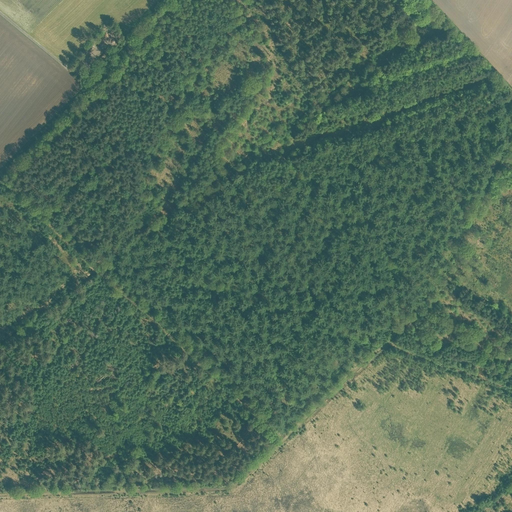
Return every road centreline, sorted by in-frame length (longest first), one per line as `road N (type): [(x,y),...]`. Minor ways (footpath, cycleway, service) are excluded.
road 1 (track): [(511,132),(461,240),(410,313),(243,481),(225,488),(0,494)]
road 2 (track): [(0,173),(176,0)]
road 3 (track): [(511,92),(426,0)]
